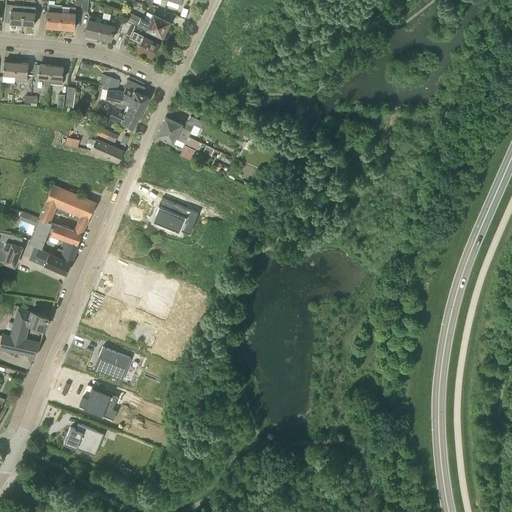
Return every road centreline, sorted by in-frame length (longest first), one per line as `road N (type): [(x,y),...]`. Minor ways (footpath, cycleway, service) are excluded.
road 1 (residential): [(17,447),(172,85)]
road 2 (tertiary): [(449,511),(439,444),(447,329),(472,243),(511,154)]
road 3 (residential): [(172,85),(104,55),(0,42)]
